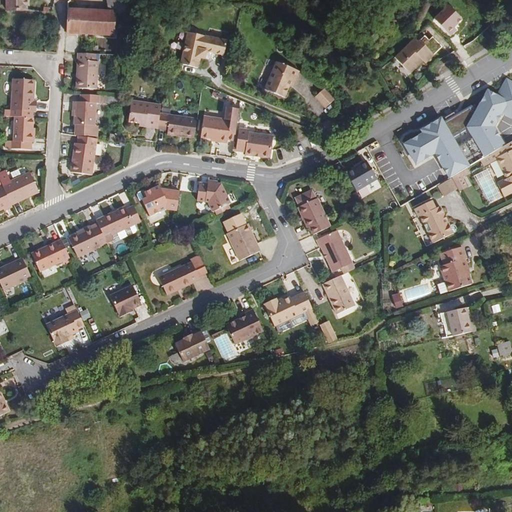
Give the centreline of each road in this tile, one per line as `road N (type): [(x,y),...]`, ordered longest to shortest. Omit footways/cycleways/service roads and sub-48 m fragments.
road 1 (residential): [(35,383),(281,266),(290,246),(261,175)]
road 2 (residential): [(261,175),(283,175),(345,150),(511,54)]
road 3 (residential): [(53,213),(166,161),(261,175)]
road 4 (residential): [(53,213),(49,74),(34,61),(0,59)]
road 5 (track): [(364,334),(375,511)]
